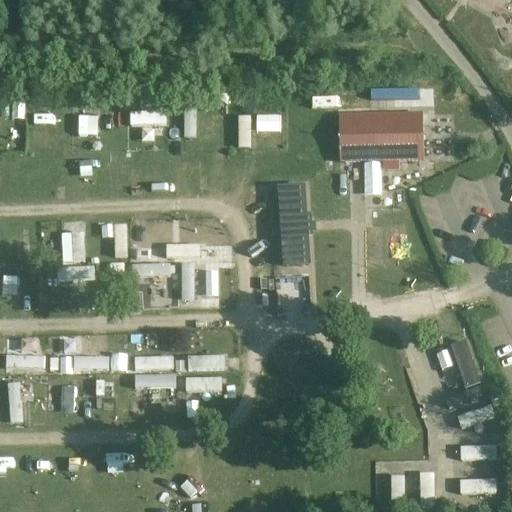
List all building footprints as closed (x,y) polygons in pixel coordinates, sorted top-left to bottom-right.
[(232,140),(231,106),(218,106),(219,140),(232,140)] [(171,128),(171,112),(134,113),(134,128),(171,128)] [(78,135),(101,135),(101,113),(77,113),(78,135)] [(421,116),(347,118),(349,164),(421,162),(421,116)] [(49,118),(31,118),(32,138),(50,137),(49,118)] [(285,268),(308,266),(303,189),(279,190),(285,268)] [(115,225),(116,258),(131,258),(130,225),(115,225)] [(176,260),(178,225),(160,225),(159,259),(176,260)] [(27,260),(45,260),(44,227),(26,228),(27,260)] [(230,259),(230,246),(193,247),(193,260),(230,259)] [(197,307),(196,266),(181,266),(182,307),(197,307)] [(149,290),(173,289),(172,267),(148,268),(149,290)] [(86,281),(85,268),(45,269),(46,282),(86,281)] [(70,339),(69,367),(86,368),(88,340),(70,339)] [(465,343),(450,348),(465,392),(480,386),(465,343)] [(228,372),(228,357),(189,358),(189,373),(228,372)] [(179,375),(173,375),(174,361),(135,359),(134,389),(178,391),(179,375)] [(186,376),(185,390),(222,392),(222,378),(186,376)] [(500,446),(463,447),(463,462),(500,460),(500,446)] [(103,457),(105,474),(122,472),(120,455),(103,457)] [(379,466),(378,511),(406,511),(407,467),(379,466)] [(421,476),(420,511),(435,511),(437,477),(421,476)] [(462,481),(463,494),(499,493),(499,480),(462,481)]
